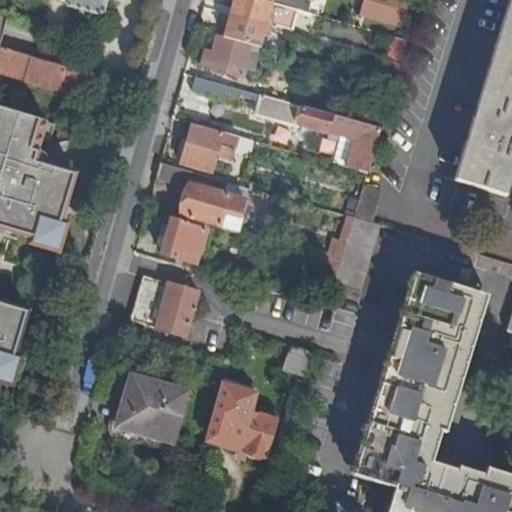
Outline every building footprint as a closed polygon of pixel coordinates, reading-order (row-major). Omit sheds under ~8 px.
[(69,10),(94,18),(100,14),(104,1),(110,3),(111,0),(54,0),(56,3),(67,6),(69,10)] [(244,0),(237,0),(232,21),(272,32),(293,37),(299,15),(244,0)] [(244,0),(299,15),(309,18),(312,9),(311,7),(309,6),(305,4),(306,0),(244,0)] [(400,0),(359,0),(354,19),(392,30),(400,0)] [(511,3),(456,185),(507,201),(511,186),(511,3)] [(272,32),(232,21),(227,42),(254,50),(262,52),(265,40),(270,42),(272,32)] [(0,51),(1,51),(8,25),(0,22),(0,51)] [(262,52),(254,50),(253,52),(218,42),(214,57),(210,72),(245,82),(248,71),(252,56),(260,58),(262,52)] [(403,68),(409,46),(397,43),(391,64),(403,68)] [(0,71),(29,80),(27,86),(87,103),(94,78),(1,51),(0,51),(0,71)] [(210,72),(214,57),(207,55),(202,70),(210,72)] [(255,74),(260,58),(252,56),(248,71),(255,74)] [(396,89),(403,68),(391,64),(384,87),(396,89)] [(242,95),(197,82),(193,95),(239,108),(242,95)] [(382,134),(263,100),(258,119),(299,131),(300,129),(346,142),(357,144),(350,172),(369,178),(382,134)] [(74,176),(43,168),(38,152),(46,126),(0,111),(0,232),(53,248),(74,176)] [(43,168),(55,128),(46,126),(38,152),(43,168)] [(240,142),(193,129),(182,169),(213,178),(217,164),(232,168),(240,142)] [(346,142),(339,169),(350,172),(357,144),(346,142)] [(193,177),(161,168),(157,182),(188,192),(180,219),(218,229),(218,232),(237,237),(246,209),(244,205),(242,204),(246,191),(227,187),(224,198),(190,189),(193,177)] [(205,229),(189,224),(188,228),(172,223),(162,260),(197,269),(199,259),(200,259),(207,234),(204,233),(205,229)] [(366,281),(382,230),(355,223),(350,240),(342,268),(340,273),(366,281)] [(334,245),(328,264),(342,268),(350,240),(344,238),(341,247),(334,245)] [(336,286),(340,273),(342,268),(328,264),(326,263),(318,290),(333,294),(336,286)] [(201,296),(146,280),(133,326),(188,342),(201,296)] [(511,511),(511,483),(493,477),(490,484),(464,476),(463,479),(437,471),(448,439),(451,440),(494,304),(418,280),(354,483),(398,497),(393,511),(511,511)] [(333,294),(332,299),(358,307),(362,294),(336,286),(333,294)] [(0,375),(8,378),(27,311),(0,303),(0,375)] [(314,357),(293,352),(286,376),(307,383),(314,357)] [(118,431),(173,447),(188,398),(132,382),(118,431)] [(294,400),(301,401),(305,387),(298,386),(294,400)] [(222,393),(215,418),(232,423),(236,413),(240,398),(222,393)] [(286,424),(294,426),(301,401),(294,400),(286,424)] [(232,423),(223,451),(247,458),(249,462),(261,466),(264,463),(266,464),(278,426),(236,413),(232,423)] [(215,418),(207,447),(223,451),(232,423),(215,418)]
